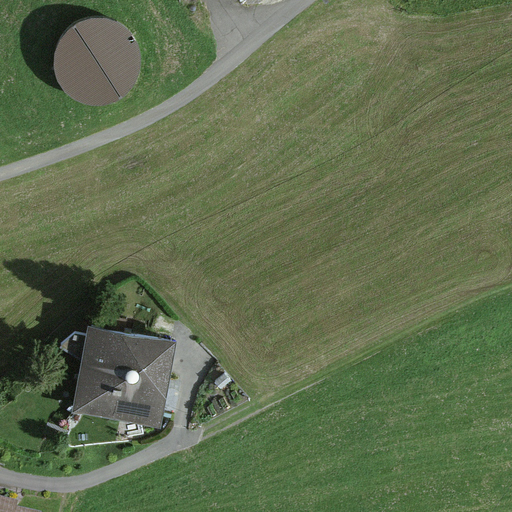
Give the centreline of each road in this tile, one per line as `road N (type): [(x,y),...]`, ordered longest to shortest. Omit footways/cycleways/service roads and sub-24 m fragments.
road 1 (track): [(0,175),(149,118),(197,89),(300,0)]
road 2 (track): [(69,484),(196,437)]
